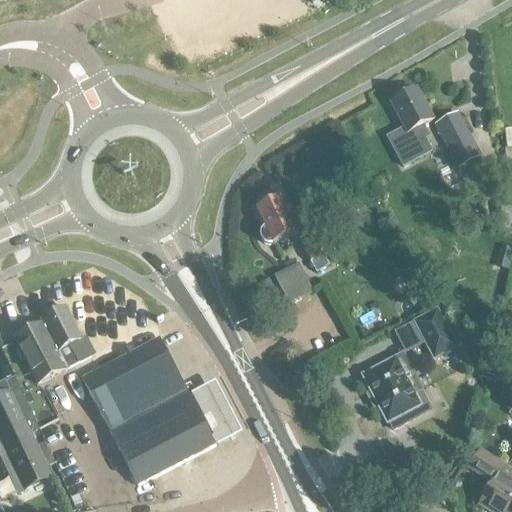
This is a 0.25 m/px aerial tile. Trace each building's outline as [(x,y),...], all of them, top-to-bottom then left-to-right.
[(403,131),(389,139),(405,169),(433,154),(426,141),(431,139),(424,127),(433,122),(417,92),(389,106),(403,131)] [(457,113),(435,125),(445,144),(459,169),(481,157),(468,132),(457,113)] [(260,211),(257,212),(265,230),(264,231),(262,233),(260,236),(260,239),(261,241),(262,244),(264,245),(267,247),(269,247),(273,246),(293,237),(297,245),(299,244),(310,265),(311,264),(317,275),(330,267),(325,257),(313,236),(309,228),(306,230),(300,219),(294,222),(288,209),(285,210),(281,200),(279,201),(280,202),(272,205),(268,204),(264,204),(261,207),(260,211)] [(325,207),(332,221),(345,214),(337,200),(325,207)] [(511,250),(502,248),(496,268),(511,272),(511,250)] [(290,308),(314,295),(299,265),(274,278),(290,308)] [(422,340),(446,326),(438,310),(413,324),(414,324),(422,340)] [(61,353),(81,343),(64,311),(41,324),(42,327),(14,342),(29,370),(28,371),(38,388),(71,370),(61,353)] [(459,349),(446,326),(422,340),(425,346),(434,363),(459,349)] [(216,448),(160,342),(82,383),(138,489),(216,448)] [(404,416),(420,408),(414,396),(421,392),(403,358),(364,379),(388,425),(390,424),(394,433),(409,425),(404,416)] [(15,379),(6,383),(11,393),(32,435),(40,432),(15,379)] [(218,380),(192,393),(219,443),(244,430),(218,380)] [(0,440),(4,448),(32,435),(9,394),(0,399),(0,440)] [(0,459),(5,456),(25,493),(54,477),(50,468),(39,448),(32,435),(4,448),(0,440),(0,459)] [(39,448),(50,468),(57,465),(47,444),(39,448)] [(511,511),(511,470),(480,451),(468,472),(493,487),(480,507),(488,511),(511,511)] [(383,459),(371,463),(375,471),(386,467),(383,459)]
